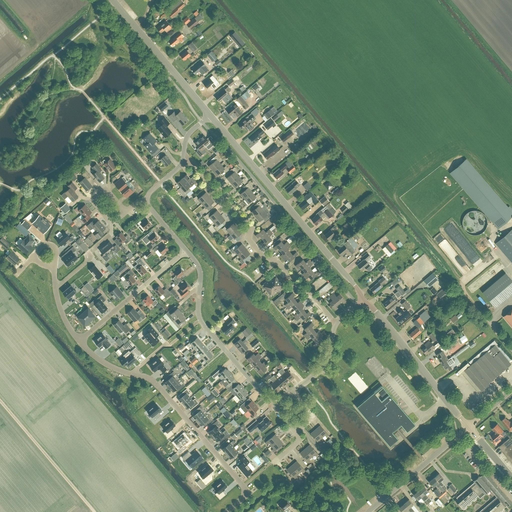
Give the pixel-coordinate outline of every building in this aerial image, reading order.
[(184,5),(180,0),(177,0),(170,7),(173,10),(169,14),(172,18),(180,11),(178,10),(184,5)] [(195,18),(187,25),(191,30),(199,23),(195,18)] [(157,28),(161,33),(165,30),(167,32),(172,28),(166,21),(157,28)] [(180,32),(169,42),(173,47),(176,44),(177,44),(179,42),(179,41),(180,41),(182,43),(184,41),(182,39),(184,37),(180,32)] [(245,43),(242,40),(237,44),(240,48),(245,43)] [(197,48),(192,42),(188,46),(193,52),(197,48)] [(180,55),(184,60),(188,57),(188,58),(191,56),(186,50),(180,55)] [(207,55),(213,62),(217,58),(212,51),(207,55)] [(199,71),(202,75),(208,70),(205,66),(206,66),(202,61),(192,69),(196,74),(199,71)] [(235,76),(226,83),(229,87),(235,82),(234,81),(237,79),(235,76)] [(203,83),(207,88),(211,85),(214,83),(210,78),(203,83)] [(224,89),(215,97),(219,102),(222,99),(223,99),(229,94),(228,93),(231,90),(228,87),(225,89),(224,89)] [(146,94),(153,105),(159,101),(151,90),(146,94)] [(241,96),(236,99),(245,109),(249,106),(245,101),(241,96)] [(142,116),(153,106),(148,100),(136,111),(142,116)] [(235,103),(226,110),(230,115),(233,113),(237,117),(242,112),(239,109),(240,108),(235,103)] [(271,109),(265,114),(268,118),(274,113),(271,109)] [(169,116),(173,121),(176,119),(182,126),(188,121),(180,111),(176,115),(174,112),(169,116)] [(246,118),(238,124),(242,129),(244,127),(246,130),(248,129),(250,131),(254,127),(250,123),(256,119),(254,117),(251,113),(246,118)] [(159,122),(162,125),(158,129),(165,137),(171,132),(166,126),(169,123),(164,118),(159,122)] [(272,119),(264,126),(268,130),(275,124),(272,119)] [(256,132),(250,138),(254,143),(257,140),(258,141),(261,138),(260,136),(264,132),(261,128),(256,132)] [(290,130),(279,138),(282,142),(293,134),(290,130)] [(143,139),(147,144),(144,146),(151,154),(159,148),(158,148),(154,143),(157,141),(150,133),(143,139)] [(204,136),(199,139),(206,147),(208,145),(211,148),(215,144),(211,139),(209,141),(204,136)] [(199,139),(195,143),(200,149),(196,152),(200,157),(206,152),(203,149),(206,147),(199,139)] [(263,154),(267,159),(271,156),(271,157),(280,149),(276,144),(263,154)] [(158,156),(160,159),(166,166),(171,162),(165,155),(162,157),(159,154),(158,156)] [(208,166),(213,171),(221,164),(218,161),(220,159),(216,155),(214,157),(216,160),(208,166)] [(104,160),(102,161),(111,171),(116,166),(110,159),(106,162),(104,160)] [(507,208),(466,160),(451,173),(498,228),(511,215),(511,209),(509,206),(507,208)] [(272,173),(276,179),(283,173),(282,172),(281,170),(283,169),(284,169),(288,166),(285,163),(272,173)] [(96,164),(92,167),(96,172),(93,174),(99,182),(104,178),(99,172),(102,170),(96,164)] [(213,171),(217,176),(224,170),(226,172),(229,170),(226,166),(224,168),(221,164),(213,171)] [(226,178),(231,183),(239,176),(236,173),(238,171),(235,167),(232,169),(234,172),(226,178)] [(90,177),(85,172),(82,174),(85,178),(79,182),(86,191),(92,186),(87,180),(90,177)] [(182,179),(191,190),(189,188),(194,184),(195,184),(197,182),(193,177),(191,179),(187,174),(182,179)] [(121,183),(117,186),(120,191),(130,182),(128,180),(127,181),(123,176),(119,180),(121,183)] [(231,183),(235,188),(242,182),(244,184),(247,182),(244,178),(242,180),(239,176),(231,183)] [(178,190),(184,196),(186,194),(191,190),(182,179),(177,183),(181,188),(178,190)] [(292,184),(286,189),(290,194),(296,189),(300,185),(298,183),(296,180),(292,184)] [(65,193),(61,195),(64,199),(68,196),(72,201),(78,196),(75,192),(75,190),(77,188),(72,182),(68,186),(70,188),(65,193)] [(130,182),(120,191),(124,195),(128,192),(130,194),(135,190),(133,188),(134,187),(130,182)] [(240,194),(244,199),(252,192),(249,189),(251,187),(248,183),(245,185),(247,188),(240,194)] [(199,200),(202,204),(210,197),(206,192),(198,198),(196,196),(193,198),(196,202),(199,200)] [(244,199),(248,204),(256,198),(258,200),(260,198),(257,194),(255,196),(252,192),(244,199)] [(304,200),(298,205),(303,210),(309,204),(312,202),(313,203),(317,200),(311,192),(303,198),(304,200)] [(203,209),(206,213),(208,211),(206,208),(214,202),(210,197),(202,204),(205,207),(203,209)] [(251,212),(255,217),(263,210),(260,206),(262,205),(259,201),(257,203),(259,206),(251,212)] [(66,203),(61,208),(65,213),(71,209),(66,203)] [(79,205),(75,209),(77,212),(78,211),(81,214),(88,208),(85,204),(81,207),(79,205)] [(312,220),(316,225),(322,219),(320,216),(324,213),(328,219),(333,215),(326,206),(316,214),(317,215),(312,220)] [(38,207),(33,212),(36,216),(41,211),(38,207)] [(81,214),(79,217),(84,223),(91,217),(89,215),(92,212),(88,208),(81,214)] [(210,218),(213,222),(221,215),(217,210),(209,216),(207,214),(205,216),(208,220),(210,218)] [(255,217),(259,222),(263,219),(265,221),(272,216),(268,212),(266,214),(263,210),(255,217)] [(45,220),(39,215),(32,223),(44,234),(52,224),(46,218),(45,220)] [(214,227),(217,231),(220,229),(218,226),(225,220),(221,215),(213,222),(216,225),(214,227)] [(140,221),(136,225),(138,227),(141,224),(145,230),(151,224),(147,219),(142,223),(140,221)] [(93,228),(95,230),(102,224),(98,220),(95,223),(93,220),(87,226),(90,230),(93,228)] [(31,226),(26,221),(22,225),(28,230),(31,226)] [(344,232),(352,225),(349,221),(341,227),(344,232)] [(227,231),(230,235),(238,228),(234,223),(227,229),(225,227),(222,229),(225,233),(227,231)] [(94,235),(98,239),(104,234),(102,231),(106,229),(102,224),(95,230),(97,233),(94,235)] [(231,240),(234,243),(237,241),(235,239),(242,233),(238,228),(230,235),(233,238),(231,240)] [(511,228),(508,232),(507,230),(504,232),(506,234),(495,243),(511,263),(511,228)] [(260,236),(262,239),(271,231),(269,229),(265,232),(263,229),(255,235),(257,238),(260,236)] [(325,235),(329,240),(335,235),(331,229),(325,235)] [(262,243),(264,246),(272,240),(269,236),(273,233),(271,231),(262,239),(264,241),(262,243)] [(75,238),(72,236),(70,238),(65,232),(56,240),(61,246),(67,241),(69,244),(75,238)] [(123,241),(126,244),(128,241),(131,239),(127,235),(125,237),(121,232),(116,237),(117,238),(114,241),(118,245),(123,241)] [(154,232),(149,236),(147,234),(142,239),(146,244),(150,240),(152,243),(159,238),(154,232)] [(293,234),(286,240),(287,241),(289,243),(295,238),(293,234)] [(29,244),(31,242),(32,243),(34,240),(29,235),(25,240),(24,239),(18,246),(26,254),(32,247),(29,244)] [(3,237),(0,239),(0,242),(7,250),(12,245),(3,237)] [(276,245),(273,247),(275,250),(278,248),(280,250),(280,251),(289,243),(287,241),(283,244),(281,241),(283,240),(280,237),(274,242),(276,245)] [(80,245),(86,252),(89,249),(80,238),(79,239),(76,242),(77,244),(80,245)] [(343,245),(337,250),(342,256),(348,250),(352,254),(356,251),(352,246),(349,242),(347,241),(343,244),(343,245)] [(105,246),(111,253),(114,250),(116,253),(120,249),(116,245),(114,246),(110,242),(105,246)] [(283,254),(280,256),(282,258),(290,252),(287,249),(291,246),(289,243),(280,251),(283,254)] [(158,249),(162,254),(168,249),(164,244),(159,248),(157,246),(153,249),(155,252),(158,249)] [(232,248),(230,250),(233,254),(235,252),(238,255),(246,249),(242,244),(234,250),(232,248)] [(384,247),(390,253),(393,251),(387,244),(384,247)] [(73,246),(62,256),(65,259),(64,260),(66,262),(65,263),(68,266),(73,261),(74,262),(78,259),(73,253),(76,250),(73,246)] [(102,257),(106,261),(110,258),(108,255),(111,253),(105,246),(100,250),(104,255),(102,257)] [(246,249),(238,255),(241,259),(239,261),(242,264),(244,262),(245,262),(243,260),(250,254),(246,249)] [(15,254),(12,251),(6,257),(15,265),(20,259),(14,254),(15,254)] [(290,252),(282,258),(284,261),(287,259),(289,262),(298,254),(296,252),(292,255),(290,252)] [(364,259),(357,265),(362,270),(365,267),(368,271),(372,268),(369,264),(367,262),(369,260),(368,259),(371,257),(367,253),(362,257),(364,259)] [(303,259),(295,266),(297,268),(300,266),(302,269),(311,262),(309,259),(305,263),(303,259)] [(137,269),(142,275),(147,271),(143,266),(145,264),(142,260),(133,267),(136,270),(137,269)] [(305,272),(302,274),(304,276),(312,270),(309,267),(313,264),(311,262),(302,269),(305,272)] [(113,274),(115,277),(127,267),(125,264),(113,274)] [(95,265),(89,270),(97,279),(103,274),(95,265)] [(173,278),(175,281),(173,282),(176,285),(182,280),(179,277),(184,273),(180,267),(174,273),(176,275),(173,278)] [(134,274),(130,270),(125,274),(127,277),(125,279),(130,285),(136,281),(132,276),(134,274)] [(312,270),(304,276),(306,279),(309,277),(311,280),(320,272),(318,270),(314,273),(312,270)] [(433,273),(424,281),(429,287),(438,279),(433,273)] [(263,287),(270,294),(271,293),(272,295),(282,287),(281,285),(282,284),(276,277),(275,278),(273,276),(263,284),(265,286),(263,287)] [(370,289),(374,293),(382,286),(381,284),(384,282),(385,283),(387,281),(383,276),(378,281),(370,289)] [(400,279),(398,277),(391,283),(393,285),(400,279)] [(180,287),(182,290),(179,293),(183,297),(188,293),(186,291),(190,287),(186,282),(180,287)] [(401,294),(403,297),(407,294),(400,285),(396,289),(400,295),(401,294)] [(66,290),(63,293),(68,298),(76,291),(71,286),(69,288),(68,287),(65,289),(66,290)] [(84,286),(80,289),(84,294),(86,297),(90,294),(88,291),(84,286)] [(163,290),(159,286),(154,290),(159,296),(162,294),(166,298),(171,294),(166,288),(163,290)] [(437,295),(442,301),(452,292),(447,286),(437,295)] [(116,287),(110,292),(117,300),(123,295),(116,287)] [(273,302),(274,303),(286,294),(284,292),(273,302)] [(284,305),(286,307),(295,300),(292,297),(295,295),(293,292),(285,299),(288,302),(284,305)] [(331,295),(339,303),(341,301),(343,303),(346,301),(340,294),(336,296),(333,293),(331,295)] [(94,305),(101,313),(108,308),(103,302),(106,300),(102,295),(96,299),(98,302),(94,305)] [(148,295),(143,300),(148,306),(151,303),(153,306),(158,303),(155,300),(153,301),(148,295)] [(333,307),(335,310),(338,308),(336,306),(339,303),(331,295),(329,296),(332,300),(329,303),(331,305),(333,307)] [(395,296),(392,298),(392,297),(383,304),(387,308),(395,301),(398,299),(395,296)] [(496,299),(491,303),(495,308),(500,304),(496,299)] [(292,306),(294,309),(302,303),(300,301),(297,303),(295,300),(286,307),(288,309),(292,306)] [(401,304),(407,310),(410,307),(405,301),(401,304)] [(293,316),(295,318),(304,310),(301,308),(304,306),(302,303),(294,309),(297,313),(293,316)] [(172,321),(174,319),(182,313),(177,308),(175,310),(173,307),(166,313),(170,319),(172,321)] [(88,308),(78,317),(85,325),(95,316),(88,308)] [(127,313),(134,321),(140,316),(143,319),(146,317),(141,311),(138,314),(133,308),(127,313)] [(511,308),(503,316),(511,327),(511,308)] [(395,319),(400,324),(411,314),(407,311),(405,313),(402,309),(398,313),(400,315),(395,319)] [(300,317),(303,320),(311,314),(309,311),(306,313),(304,310),(295,318),(297,320),(300,317)] [(426,326),(423,323),(430,317),(425,311),(419,315),(420,316),(413,322),(417,327),(409,335),(413,339),(421,332),(424,329),(423,329),(426,326)] [(174,323),(179,329),(186,323),(183,320),(185,319),(183,316),(183,315),(182,313),(174,319),(172,321),(174,323)] [(462,315),(460,313),(456,316),(455,315),(449,319),(453,324),(458,319),(458,318),(462,315)] [(227,324),(221,329),(226,334),(234,327),(232,324),(234,322),(230,317),(225,321),(227,324)] [(115,324),(113,325),(120,332),(123,330),(126,333),(131,329),(126,323),(123,325),(119,320),(117,321),(114,322),(115,324)] [(303,335),(305,337),(314,330),(311,327),(314,325),(311,322),(304,329),(307,332),(303,335)] [(146,338),(143,340),(146,343),(149,341),(152,346),(159,340),(156,337),(157,336),(159,335),(158,334),(152,326),(147,331),(148,333),(144,336),(146,338)] [(247,328),(242,332),(246,337),(245,339),(247,341),(254,335),(252,333),(247,328)] [(310,336),(313,339),(321,333),(318,331),(316,333),(314,330),(305,337),(307,339),(310,336)] [(438,338),(432,332),(428,335),(434,341),(438,338)] [(312,346),(314,348),(323,341),(320,338),(323,336),(321,333),(313,339),(316,343),(312,346)] [(103,334),(94,341),(99,347),(102,344),(103,345),(106,348),(112,343),(108,339),(107,339),(103,334)] [(191,345),(194,348),(201,342),(197,337),(190,343),(189,343),(186,345),(188,347),(191,345)] [(240,339),(234,344),(238,349),(247,341),(245,339),(242,341),(240,339)] [(257,339),(250,345),(253,348),(260,343),(257,339)] [(122,346),(119,348),(122,351),(128,346),(130,349),(133,346),(129,340),(122,346)] [(464,370),(480,390),(490,382),(491,382),(494,380),(494,378),(510,364),(509,362),(511,360),(500,346),(499,346),(494,340),(469,362),(471,365),(464,370)] [(247,341),(238,349),(242,353),(248,348),(245,345),(248,343),(247,341)] [(422,350),(426,354),(432,349),(434,350),(440,345),(438,343),(434,346),(429,341),(424,345),(426,346),(422,350)] [(205,346),(201,342),(194,348),(196,351),(194,354),(195,356),(198,353),(205,346)] [(199,360),(202,358),(201,357),(209,351),(205,346),(198,353),(200,356),(197,358),(199,360)] [(125,356),(120,360),(124,365),(126,363),(129,366),(137,359),(136,357),(139,355),(133,349),(130,352),(131,353),(126,358),(125,356)] [(201,363),(203,365),(206,362),(205,361),(213,355),(209,351),(201,357),(202,358),(204,360),(201,363)] [(442,351),(436,354),(438,358),(441,364),(446,360),(448,359),(442,351)] [(247,359),(250,363),(260,355),(258,353),(255,355),(253,353),(247,359)] [(250,363),(253,367),(260,361),(258,359),(261,357),(260,355),(250,363)] [(446,360),(441,364),(445,369),(447,367),(449,371),(452,369),(450,365),(455,362),(451,357),(448,359),(446,360)] [(159,358),(150,366),(155,372),(158,369),(161,373),(167,369),(163,365),(164,364),(159,358)] [(253,367),(257,371),(266,363),(265,361),(262,363),(260,361),(253,367)] [(257,371),(260,375),(267,369),(265,367),(268,365),(266,363),(257,371)] [(216,372),(212,376),(214,378),(218,374),(220,373),(224,378),(231,373),(230,371),(228,369),(227,370),(225,368),(223,370),(221,368),(216,372)] [(282,368),(280,370),(290,381),(294,378),(287,370),(285,372),(282,368)] [(191,369),(189,371),(192,375),(195,379),(197,377),(191,369)] [(280,370),(278,371),(281,375),(279,377),(286,385),(290,381),(280,370)] [(166,385),(168,387),(177,380),(179,378),(173,371),(169,375),(171,377),(165,382),(167,384),(166,385)] [(224,378),(221,381),(225,386),(225,387),(227,389),(229,387),(233,384),(231,381),(234,379),(233,377),(233,376),(232,374),(231,373),(224,378)] [(274,375),(272,377),(281,388),(286,385),(279,377),(277,379),(274,375)] [(272,377),(270,378),(273,382),(271,384),(277,392),(281,388),(272,377)] [(171,389),(173,391),(178,387),(180,389),(185,385),(181,381),(179,383),(177,380),(168,387),(170,390),(171,389)] [(238,383),(233,388),(237,393),(244,388),(243,387),(241,384),(240,385),(238,383)] [(405,430),(406,431),(407,432),(415,425),(414,424),(408,416),(404,411),(398,404),(382,385),(360,403),(356,407),(379,433),(390,446),(394,443),(398,439),(397,438),(394,434),(392,432),(398,427),(401,425),(402,426),(405,430)] [(237,393),(236,395),(240,400),(239,401),(240,403),(247,398),(245,396),(247,394),(246,392),(247,391),(245,389),(244,388),(237,393)] [(179,400),(182,404),(190,398),(188,395),(190,393),(186,389),(182,393),(184,395),(179,399),(179,400)] [(190,398),(182,404),(186,409),(192,405),(194,407),(198,403),(195,398),(192,400),(190,398)] [(245,413),(248,410),(255,404),(252,400),(251,401),(249,399),(246,400),(240,406),(245,413)] [(156,404),(147,411),(152,417),(153,416),(156,419),(161,416),(158,412),(161,410),(156,404)] [(250,415),(252,418),(257,414),(255,411),(258,408),(255,404),(248,410),(251,414),(250,415)] [(193,416),(197,421),(207,413),(204,410),(201,406),(196,410),(198,412),(193,416)] [(207,413),(197,421),(201,426),(206,421),(208,424),(213,420),(207,413)] [(266,417),(258,423),(256,421),(247,428),(250,432),(257,426),(262,431),(268,426),(268,425),(271,422),(266,417)] [(504,424),(510,432),(511,429),(511,421),(511,422),(510,422),(508,420),(505,417),(501,421),(504,424)] [(171,419),(162,427),(166,431),(164,433),(168,438),(174,433),(170,429),(175,425),(171,419)] [(212,437),(220,430),(218,428),(221,425),(217,420),(212,425),(214,427),(209,432),(210,434),(209,434),(212,437)] [(497,424),(492,428),(495,432),(495,434),(491,436),(496,442),(501,438),(504,436),(503,435),(505,434),(497,424)] [(320,425),(315,429),(322,437),(325,435),(326,437),(329,435),(320,425)] [(243,432),(241,428),(234,434),(237,437),(243,432)] [(310,434),(319,444),(321,442),(319,440),(322,437),(315,429),(310,434)] [(214,440),(215,439),(216,441),(222,436),(224,439),(229,434),(225,430),(222,432),(220,430),(212,437),(214,440)] [(271,445),(279,439),(275,434),(265,442),(267,444),(269,443),(271,445)] [(184,435),(174,442),(179,448),(177,451),(180,454),(187,447),(184,445),(189,441),(184,435)] [(258,442),(263,439),(260,436),(254,441),(257,445),(259,443),(258,442)] [(511,441),(509,438),(500,446),(511,460),(511,441)] [(271,450),(273,452),(283,443),(279,439),(271,445),(273,448),(271,450)] [(232,445),(235,442),(233,440),(222,449),(223,450),(226,454),(234,447),(232,445)] [(326,443),(321,447),(324,451),(329,447),(326,443)] [(310,444),(305,449),(312,457),(314,454),(316,456),(318,455),(310,444)] [(234,447),(226,454),(230,458),(240,449),(239,447),(236,450),(234,447)] [(300,453),(308,463),(311,461),(309,459),(312,457),(305,449),(300,453)] [(189,451),(182,457),(185,461),(184,462),(190,469),(192,467),(192,468),(203,459),(196,451),(192,455),(189,451)] [(242,463),(238,467),(241,470),(246,476),(252,471),(255,468),(249,462),(249,461),(244,456),(239,460),(242,463)] [(297,461),(292,465),(299,473),(301,471),(303,473),(305,471),(297,461)] [(208,464),(198,472),(204,478),(213,470),(208,464)] [(287,469),(295,479),(298,477),(296,475),(299,473),(292,465),(287,469)] [(457,499),(455,500),(463,509),(466,507),(465,506),(468,504),(468,505),(471,503),(470,502),(473,500),(473,501),(476,499),(475,498),(483,492),(485,494),(490,489),(496,497),(478,511),(498,511),(500,511),(501,511),(503,509),(505,507),(504,506),(506,504),(507,506),(511,502),(511,494),(509,492),(510,491),(508,488),(507,489),(505,487),(506,486),(503,483),(503,484),(501,482),(501,481),(499,478),(498,479),(496,476),(497,476),(495,473),(494,474),(492,471),(493,471),(491,468),(490,469),(481,476),(480,477),(478,475),(478,476),(474,478),(472,479),(473,481),(474,482),(473,483),(456,497),(457,499)] [(439,473),(434,478),(444,490),(447,488),(440,480),(443,478),(439,473)] [(442,492),(444,490),(434,478),(429,482),(433,487),(436,484),(438,487),(442,492)] [(200,479),(196,482),(202,489),(206,486),(200,479)] [(222,481),(214,488),(217,492),(215,494),(220,499),(225,494),(222,490),(227,486),(222,481)] [(448,486),(453,492),(456,490),(451,483),(448,486)] [(419,490),(429,503),(431,501),(427,496),(425,494),(428,491),(424,486),(419,490)] [(423,500),(426,505),(429,503),(419,490),(413,495),(418,500),(421,497),(423,500)] [(285,498),(277,504),(282,510),(289,504),(285,498)] [(409,499),(404,504),(408,509),(410,511),(414,511),(412,509),(412,510),(410,507),(413,504),(409,499)]
